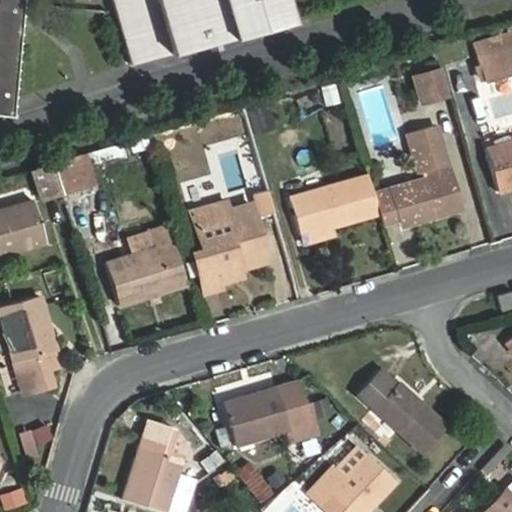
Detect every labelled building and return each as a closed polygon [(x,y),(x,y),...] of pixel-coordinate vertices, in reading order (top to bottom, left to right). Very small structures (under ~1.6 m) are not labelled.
[(13,0),(0,0),(0,112),(2,112),(13,0)] [(279,0),(112,0),(131,63),(285,19),(279,0)] [(511,34),(474,46),(484,80),(511,71),(511,34)] [(441,68),(414,76),(421,102),(448,94),(441,68)] [(422,177),(372,192),(378,213),(381,223),(402,218),(404,224),(460,209),(437,125),(406,133),(417,172),(420,172),(422,177)] [(511,140),(484,149),(497,191),(511,186),(511,140)] [(52,163),(61,191),(87,183),(78,155),(52,163)] [(61,191),(52,163),(32,168),(41,197),(61,191)] [(367,175),(289,197),(299,235),(378,213),(372,192),(367,175)] [(32,200),(0,208),(0,255),(45,243),(32,200)] [(251,202),(192,218),(200,249),(191,251),(203,293),(220,288),(219,283),(242,276),(238,263),(243,262),(245,267),(268,260),(251,202)] [(148,232),(153,247),(104,263),(118,306),(186,284),(167,226),(148,232)] [(511,291),(496,295),(500,310),(511,306),(511,291)] [(40,297),(0,308),(0,317),(21,392),(51,384),(46,367),(59,364),(40,297)] [(394,385),(379,372),(358,394),(421,453),(446,426),(397,382),(394,385)] [(222,403),(234,445),(314,422),(308,402),(303,403),(296,381),(222,403)] [(174,427),(147,419),(123,499),(164,511),(182,458),(188,460),(192,451),(174,427)] [(198,463),(205,473),(220,462),(213,452),(198,463)] [(329,511),(364,511),(395,481),(366,453),(346,474),(336,464),(309,492),(329,511)] [(511,511),(511,503),(500,491),(479,511),(511,511)]
